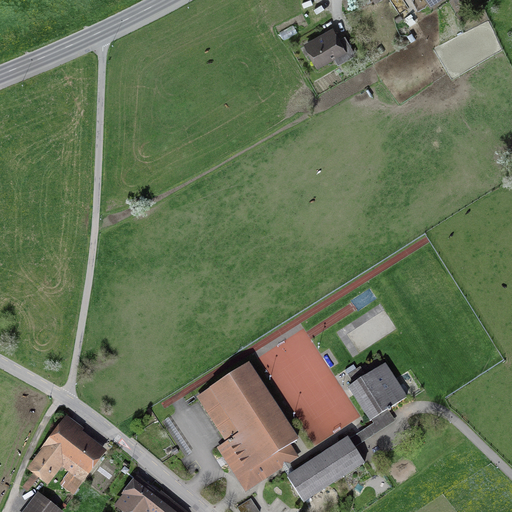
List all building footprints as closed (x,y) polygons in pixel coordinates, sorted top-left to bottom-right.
[(333,55),(338,63),(354,54),(346,39),(338,44),(331,32),(308,44),(319,63),(333,55)] [(297,440),(248,365),(199,397),(228,442),(219,447),(233,469),(242,471),(249,482),(293,453),(288,446),(297,440)] [(349,388),(370,421),(388,410),(389,411),(391,410),(390,408),(406,397),(385,365),(349,388)] [(352,381),(364,373),(360,367),(348,375),(352,381)] [(77,488),(75,486),(100,453),(62,424),(41,450),(43,452),(30,471),(45,482),(59,463),(70,471),(60,483),(73,494),(77,488)] [(304,503),(364,464),(348,438),(287,477),(304,503)] [(175,511),(137,482),(119,505),(127,511),(175,511)] [(42,497),(30,511),(61,511),(54,506),(62,496),(56,492),(49,502),(42,497)] [(259,511),(251,499),(237,508),(239,511),(259,511)]
